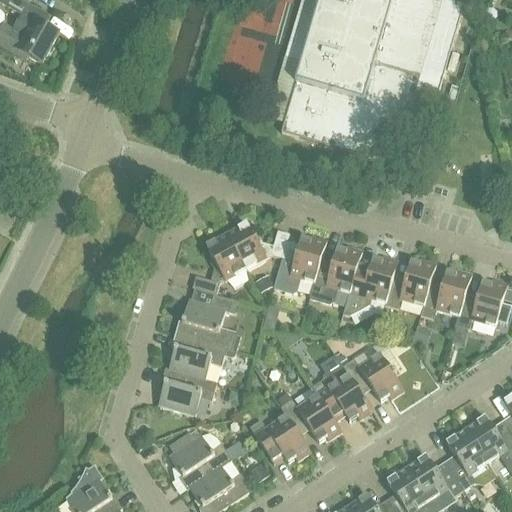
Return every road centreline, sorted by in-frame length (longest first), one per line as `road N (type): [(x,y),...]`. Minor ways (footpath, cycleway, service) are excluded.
road 1 (residential): [(164,511),(121,449),(121,415),(195,180)]
road 2 (residential): [(195,180),(511,257)]
road 3 (residential): [(280,511),(511,354)]
road 4 (residential): [(0,323),(83,144)]
road 5 (residential): [(90,128),(133,0)]
